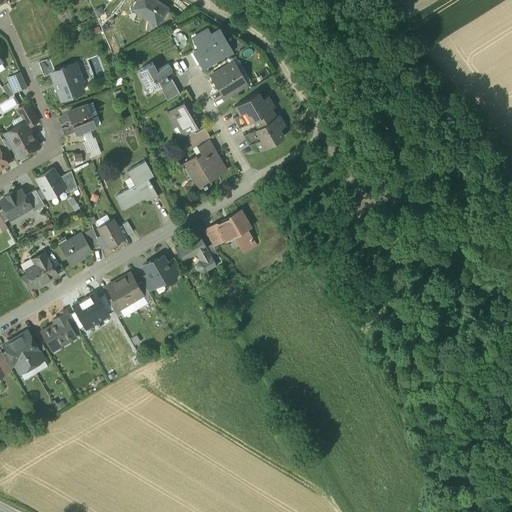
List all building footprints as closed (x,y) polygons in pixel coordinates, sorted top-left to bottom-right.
[(136,0),(132,7),(150,19),(152,16),(158,20),(167,7),(156,0),(136,0)] [(206,28),(196,34),(201,43),(203,45),(195,50),(201,60),(207,57),(209,60),(229,49),(221,35),(217,37),(214,32),(209,34),(206,28)] [(201,60),(195,50),(203,45),(201,43),(189,50),(197,63),(201,60)] [(49,57),(38,61),(43,75),(51,72),(50,71),(54,70),(49,57)] [(156,68),(152,60),(142,65),(145,71),(140,74),(145,84),(150,81),(153,88),(159,84),(168,79),(165,73),(172,69),(168,62),(156,68)] [(233,60),(210,73),(223,95),(246,82),(233,60)] [(54,70),(50,71),(51,72),(60,97),(83,89),(80,81),(81,80),(78,70),(76,71),(73,63),(54,70)] [(14,91),(26,86),(20,72),(8,77),(14,91)] [(168,79),(159,84),(166,98),(179,91),(171,77),(168,79)] [(257,90),(234,103),(239,112),(244,109),(250,119),(252,118),(257,125),(254,127),(260,137),(255,140),(260,148),(283,135),(279,128),(285,124),(284,124),(278,114),(278,113),(275,114),(271,107),(274,106),(274,105),(273,106),(267,95),(268,94),(267,94),(261,97),(257,90)] [(187,98),(178,103),(181,108),(169,115),(174,125),(179,122),(184,131),(200,122),(187,98)] [(93,101),(86,104),(86,103),(83,105),(86,113),(90,112),(90,113),(96,110),(93,101)] [(28,102),(17,108),(24,120),(27,126),(38,120),(28,102)] [(83,105),(68,111),(68,112),(72,120),(73,119),(74,123),(73,123),(76,131),(77,133),(84,130),(85,128),(88,128),(95,126),(91,116),(90,116),(89,113),(90,113),(90,112),(86,113),(83,105)] [(239,112),(232,116),(233,116),(239,125),(238,125),(238,126),(250,119),(244,109),(239,112)] [(68,112),(57,116),(60,124),(64,123),(64,122),(65,121),(67,121),(68,121),(72,120),(68,112)] [(27,126),(24,120),(14,126),(16,130),(7,135),(18,155),(27,150),(28,150),(38,145),(27,126)] [(66,127),(65,126),(61,128),(64,136),(76,131),(73,123),(69,125),(69,126),(68,126),(67,127),(66,127)] [(254,127),(242,133),(243,134),(249,143),(248,143),(248,144),(255,140),(260,137),(254,127)] [(0,135),(0,150),(2,154),(8,150),(0,135)] [(208,136),(196,143),(201,151),(203,156),(214,150),(216,149),(208,136)] [(214,150),(203,156),(201,151),(196,154),(195,153),(182,160),(182,161),(187,158),(195,173),(192,175),(198,186),(197,186),(198,187),(203,184),(203,185),(206,183),(206,182),(211,179),(209,177),(226,167),(224,168),(214,150)] [(84,159),(83,151),(76,152),(77,161),(84,159)] [(144,159),(127,170),(134,183),(115,194),(123,208),(148,194),(144,186),(150,182),(147,177),(153,174),(144,159)] [(53,168),(36,178),(47,197),(52,195),(56,196),(59,194),(60,190),(64,188),(64,187),(58,177),(53,168)] [(71,170),(58,177),(64,187),(64,188),(67,192),(77,186),(71,170)] [(150,182),(144,186),(148,194),(150,198),(157,194),(150,182)] [(13,191),(6,195),(7,197),(0,200),(0,201),(3,208),(9,218),(10,219),(31,207),(31,206),(25,195),(21,189),(14,193),(13,191)] [(35,189),(25,195),(31,206),(31,207),(33,211),(44,205),(35,189)] [(9,218),(3,208),(0,209),(0,214),(4,221),(9,218)] [(217,223),(216,224),(223,235),(224,237),(234,232),(241,243),(249,238),(251,241),(252,240),(244,226),(247,224),(238,209),(230,214),(229,216),(217,223)] [(108,213),(98,219),(101,224),(112,218),(108,213)] [(123,236),(112,218),(99,226),(102,233),(109,244),(123,236)] [(124,222),(129,232),(135,230),(130,219),(124,222)] [(214,223),(204,229),(211,242),(223,235),(216,224),(217,223),(214,223)] [(93,227),(86,231),(86,232),(83,234),(91,249),(99,244),(96,236),(93,227)] [(82,232),(59,245),(70,264),(79,259),(77,257),(91,249),(83,234),(82,232)] [(199,232),(174,246),(182,260),(184,259),(197,251),(201,257),(199,258),(197,260),(196,262),(196,264),(197,266),(199,268),(201,269),(202,269),(204,269),(216,262),(206,245),(199,232)] [(102,233),(96,236),(99,244),(101,249),(109,244),(102,233)] [(211,242),(206,245),(215,260),(220,257),(211,242)] [(57,274),(44,251),(35,257),(39,263),(33,267),(30,266),(27,268),(26,271),(27,274),(35,287),(57,274)] [(167,261),(163,255),(155,259),(154,257),(150,260),(142,264),(147,273),(153,283),(154,283),(164,277),(165,279),(170,281),(176,277),(167,261)] [(177,263),(174,257),(167,261),(174,274),(181,270),(177,263)] [(193,274),(184,259),(182,260),(177,263),(181,270),(186,278),(193,274)] [(137,284),(130,271),(118,278),(131,301),(143,294),(137,284)] [(153,283),(147,273),(140,277),(142,281),(147,290),(155,285),(154,283),(153,283)] [(27,274),(20,278),(28,291),(35,287),(27,274)] [(131,301),(118,278),(106,285),(113,297),(119,308),(120,307),(131,301)] [(147,290),(142,281),(137,284),(143,294),(145,299),(151,296),(147,290)] [(95,291),(84,298),(97,321),(108,314),(107,312),(98,297),(95,291)] [(113,309),(104,293),(98,297),(107,312),(113,309)] [(119,308),(113,297),(108,300),(117,316),(123,312),(120,307),(119,308)] [(84,298),(73,304),(76,310),(84,325),(85,327),(97,321),(84,298)] [(67,308),(60,311),(62,314),(63,313),(68,322),(73,319),(70,313),(67,308)] [(84,325),(76,310),(70,313),(73,319),(79,328),(84,325)] [(62,314),(53,319),(55,322),(42,330),(50,345),(58,341),(58,342),(64,338),(65,340),(75,334),(68,322),(63,313),(62,314)] [(29,333),(25,332),(22,333),(21,336),(17,339),(32,365),(43,358),(30,336),(29,333)] [(45,348),(36,332),(30,336),(39,351),(45,348)] [(32,365),(17,339),(12,341),(9,341),(6,342),(5,346),(7,349),(16,364),(20,371),(32,365)] [(16,364),(7,349),(2,352),(5,357),(10,368),(16,364)] [(5,357),(0,360),(0,369),(1,371),(0,371),(1,373),(11,368),(10,368),(5,357)]
